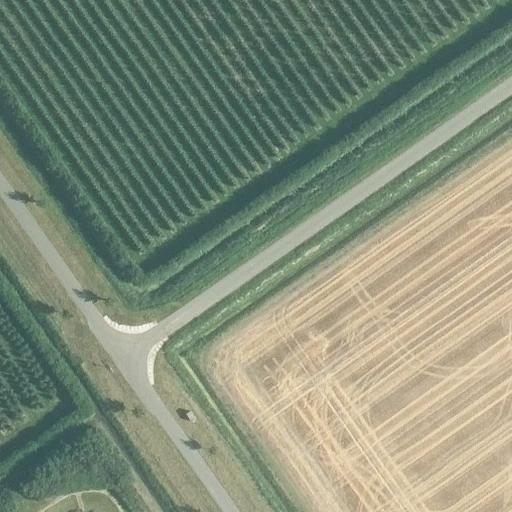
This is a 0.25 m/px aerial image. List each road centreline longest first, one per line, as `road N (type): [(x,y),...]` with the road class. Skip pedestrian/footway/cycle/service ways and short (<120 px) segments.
road 1 (unclassified): [(121,358),(511,85)]
road 2 (unclassified): [(0,185),(121,358)]
road 3 (unclassified): [(231,511),(121,358)]
